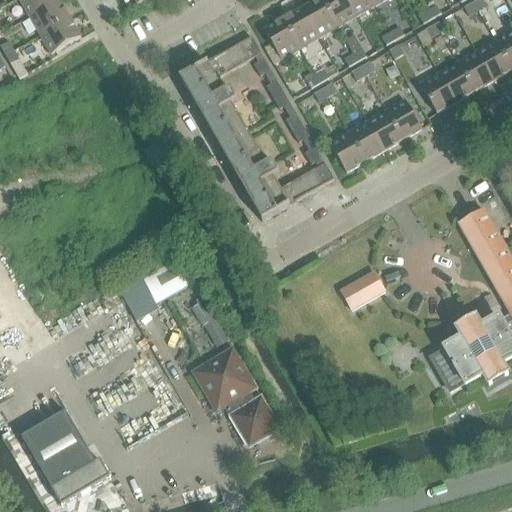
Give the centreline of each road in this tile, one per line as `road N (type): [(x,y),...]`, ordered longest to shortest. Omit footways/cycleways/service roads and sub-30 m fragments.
road 1 (residential): [(124,59),(254,260),(266,261),(511,118)]
road 2 (unclassified): [(511,470),(377,511)]
